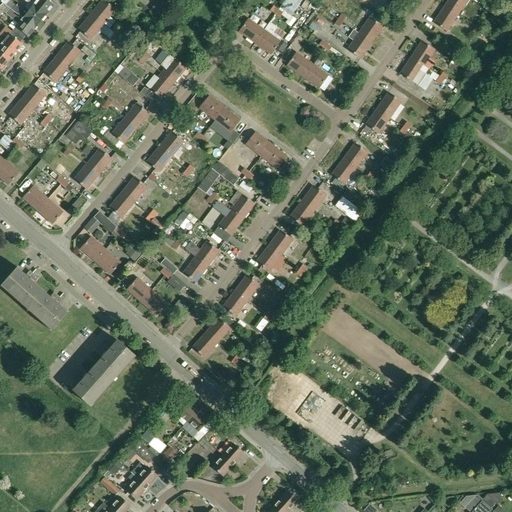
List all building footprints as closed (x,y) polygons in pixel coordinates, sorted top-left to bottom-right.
[(41,21),(48,13),(31,0),(24,0),(27,3),(24,7),(41,21)] [(31,0),(48,13),(54,5),(47,0),(31,0)] [(104,0),(103,0),(92,15),(104,24),(116,9),(104,0)] [(292,16),(304,0),(285,0),(280,7),(292,16)] [(449,0),(445,7),(457,15),(467,0),(449,0)] [(382,1),(375,12),(380,15),(387,4),(382,1)] [(150,10),(163,21),(171,10),(165,5),(160,11),(154,6),(150,10)] [(269,11),(275,15),(279,10),(276,8),(276,7),(274,5),(269,11)] [(35,29),(41,21),(24,7),(20,11),(14,6),(11,10),(35,29)] [(446,32),(457,15),(445,7),(434,23),(446,32)] [(26,35),(28,37),(29,36),(33,31),(35,29),(11,10),(10,9),(6,14),(18,24),(16,27),(26,35)] [(503,26),(507,19),(498,13),(493,19),(503,26)] [(338,20),(343,23),(347,18),(342,14),(338,20)] [(91,40),(104,24),(92,15),(79,30),(91,40)] [(362,29),(359,34),(371,43),(383,27),(375,21),(370,18),(362,29)] [(255,44),(263,31),(248,20),(239,33),(255,44)] [(339,28),(343,23),(338,20),(334,25),(339,28)] [(474,26),(479,30),(482,25),(477,21),(474,26)] [(140,24),(133,22),(131,30),(138,32),(140,24)] [(476,35),(479,30),(474,26),(470,31),(476,35)] [(117,29),(113,33),(118,37),(121,33),(117,29)] [(371,43),(359,34),(353,30),(348,37),(354,41),(347,50),(360,59),(371,43)] [(280,43),(263,31),(255,44),(271,55),(280,43)] [(482,32),(478,38),(490,47),(495,42),(482,32)] [(9,34),(6,39),(0,33),(0,39),(16,52),(22,45),(9,34)] [(114,41),(118,37),(113,33),(109,38),(114,41)] [(0,52),(9,60),(16,52),(0,39),(0,52)] [(411,58),(424,66),(434,50),(422,42),(411,58)] [(69,43),(57,57),(69,67),(81,52),(69,43)] [(482,55),(470,46),(464,54),(477,62),(482,55)] [(0,64),(3,67),(9,60),(0,52),(0,64)] [(312,66),(307,62),(296,54),(292,60),(287,67),(303,78),(312,66)] [(165,69),(161,74),(174,84),(186,69),(178,62),(179,60),(176,57),(174,59),(169,55),(161,66),(165,69)] [(56,82),(69,67),(57,57),(44,73),(56,82)] [(429,70),(424,66),(411,58),(400,74),(413,83),(418,86),(426,75),(429,77),(433,80),(436,82),(440,77),(432,72),(429,70)] [(453,58),(449,65),(456,69),(460,63),(455,60),(453,58)] [(328,77),(312,66),(303,78),(319,89),(328,77)] [(133,74),(125,67),(118,74),(127,81),(133,74)] [(80,75),(84,79),(88,74),(84,70),(80,75)] [(174,84),(161,74),(158,78),(155,76),(146,86),(149,89),(148,90),(145,88),(140,93),(152,103),(158,96),(161,99),(174,84)] [(84,79),(80,75),(76,80),(80,83),(84,79)] [(457,83),(455,86),(459,89),(463,83),(459,80),(457,83)] [(34,110),(46,95),(34,85),(22,100),(34,110)] [(68,98),(63,93),(59,97),(65,102),(68,98)] [(388,93),(377,109),(390,118),(401,102),(388,93)] [(200,109),(215,121),(224,109),(209,97),(200,109)] [(105,102),(109,106),(113,101),(108,98),(105,102)] [(21,125),(34,110),(22,100),(10,115),(21,125)] [(109,106),(105,102),(101,107),(105,110),(109,106)] [(120,116),(124,120),(136,129),(148,114),(137,105),(131,112),(127,108),(120,116)] [(240,121),(224,109),(215,121),(231,133),(240,121)] [(379,134),(390,118),(377,109),(366,125),(370,128),(379,134)] [(48,114),(44,119),(49,123),(52,118),(48,114)] [(40,124),(45,127),(49,123),(44,119),(40,124)] [(112,134),(124,144),(136,129),(124,120),(112,134)] [(405,121),(401,126),(406,130),(410,124),(405,121)] [(194,135),(199,139),(202,134),(198,131),(194,135)] [(172,132),(160,147),(171,157),(175,160),(184,150),(180,147),(184,142),(172,132)] [(233,132),(227,140),(232,144),(238,137),(233,132)] [(63,133),(58,140),(67,147),(71,142),(73,141),(63,133)] [(246,145),(261,157),(271,145),(255,133),(246,145)] [(207,138),(202,134),(199,139),(203,143),(207,138)] [(17,145),(20,142),(15,137),(12,141),(5,135),(0,140),(0,144),(9,152),(16,144),(17,145)] [(25,152),(28,149),(20,142),(17,145),(25,152)] [(71,142),(67,147),(72,151),(76,146),(71,142)] [(344,160),(356,169),(368,154),(356,144),(344,160)] [(286,157),(271,145),(261,157),(277,169),(286,157)] [(67,147),(63,152),(68,156),(72,151),(67,147)] [(175,160),(171,157),(160,147),(147,162),(159,172),(161,169),(165,164),(176,173),(182,166),(175,160)] [(99,150),(87,165),(99,174),(111,159),(99,150)] [(385,156),(379,165),(389,172),(395,164),(385,156)] [(3,160),(0,163),(0,177),(8,185),(15,177),(18,173),(3,160)] [(356,169),(344,160),(332,175),(344,185),(356,169)] [(239,178),(217,161),(212,169),(198,186),(207,193),(220,175),(233,185),(239,178)] [(291,167),(286,162),(279,171),(285,175),(291,167)] [(87,189),(99,174),(87,165),(75,180),(87,189)] [(241,179),(245,175),(250,179),(254,173),(245,167),(237,176),(241,179)] [(187,169),(183,174),(187,177),(191,173),(187,169)] [(53,180),(54,181),(58,177),(53,172),(49,177),(53,180)] [(58,185),(65,190),(70,184),(63,179),(63,180),(58,176),(58,177),(54,181),(58,185)] [(135,178),(122,193),(134,202),(141,194),(146,187),(140,182),(135,178)] [(23,198),(38,211),(48,199),(33,186),(30,190),(23,198)] [(302,202),(314,211),(326,195),(314,186),(302,202)] [(229,210),(243,220),(254,204),(237,191),(229,202),(233,205),(229,210)] [(122,217),(134,202),(122,193),(110,208),(122,217)] [(362,211),(342,196),(338,200),(348,207),(344,213),(355,221),(362,211)] [(370,200),(366,196),(362,201),(367,205),(370,200)] [(63,212),(55,206),(48,199),(38,211),(52,224),(63,212)] [(231,235),(243,220),(229,210),(218,201),(213,208),(226,217),(219,226),(214,233),(226,242),(231,235)] [(303,226),(314,211),(302,202),(290,217),(303,226)] [(153,209),(149,214),(154,218),(158,213),(153,209)] [(149,214),(145,218),(150,222),(154,218),(149,214)] [(180,226),(185,219),(180,216),(175,222),(180,226)] [(337,227),(347,235),(355,224),(345,217),(337,227)] [(101,224),(95,218),(86,229),(92,234),(101,224)] [(118,235),(122,231),(117,227),(108,218),(102,224),(111,233),(113,231),(118,235)] [(334,218),(330,223),(336,227),(339,222),(334,218)] [(332,232),(336,227),(330,223),(326,228),(332,232)] [(269,246),(281,255),(284,258),(290,250),(287,248),(293,240),(280,231),(269,246)] [(163,240),(176,250),(179,246),(175,243),(166,236),(163,240)] [(81,249),(95,261),(106,250),(91,237),(87,241),(81,249)] [(175,243),(179,246),(183,241),(179,237),(175,243)] [(196,257),(196,258),(208,267),(219,251),(207,242),(201,251),(189,242),(184,249),(196,257)] [(134,244),(126,253),(135,262),(143,252),(134,244)] [(270,271),(281,255),(269,246),(257,262),(270,271)] [(106,250),(95,261),(110,274),(117,267),(119,268),(122,265),(112,256),(106,250)] [(160,263),(173,275),(178,269),(165,258),(160,263)] [(196,283),(208,267),(196,258),(184,274),(196,283)] [(302,263),(298,268),(303,271),(307,267),(302,263)] [(2,286),(26,307),(42,290),(33,282),(32,283),(29,280),(30,279),(18,268),(17,267),(1,286),(2,286)] [(160,272),(169,279),(172,275),(164,268),(160,272)] [(300,276),(303,271),(298,268),(295,273),(300,276)] [(247,275),(235,291),(248,300),(259,284),(247,275)] [(127,289),(142,302),(152,291),(137,278),(127,289)] [(67,311),(66,311),(54,300),(53,302),(50,299),(51,298),(42,290),(26,307),(46,325),(51,329),(50,330),(51,330),(67,311)] [(167,304),(162,300),(152,291),(142,302),(156,315),(167,304)] [(236,316),(248,300),(235,291),(224,307),(236,316)] [(172,308),(179,313),(188,302),(181,297),(172,308)] [(259,330),(263,325),(269,330),(276,321),(270,316),(265,313),(261,317),(254,326),(259,330)] [(206,333),(217,343),(230,328),(219,318),(206,333)] [(208,353),(217,343),(206,333),(193,347),(204,358),(208,353)] [(112,381),(116,377),(134,356),(135,357),(135,356),(116,339),(116,340),(105,353),(107,354),(104,357),(103,356),(94,366),(112,381)] [(247,366),(239,360),(235,357),(231,363),(235,366),(231,372),(238,378),(247,366)] [(91,406),(112,381),(94,366),(72,390),(91,407),(92,406),(91,406)] [(176,410),(187,421),(196,410),(185,400),(176,410)] [(208,421),(196,410),(187,421),(198,430),(199,431),(199,430),(208,421)] [(149,427),(140,437),(148,443),(154,436),(159,430),(152,424),(149,427)] [(195,434),(193,436),(198,442),(204,435),(199,430),(199,431),(198,430),(195,434)] [(203,438),(198,443),(207,451),(212,446),(203,438)] [(155,455),(139,441),(132,448),(148,463),(155,455)] [(228,450),(223,455),(233,465),(243,453),(233,444),(228,450)] [(175,455),(167,449),(161,456),(168,463),(171,460),(175,455)] [(223,476),(233,465),(223,455),(213,466),(217,470),(223,476)] [(114,477),(123,466),(118,462),(104,476),(107,479),(111,474),(114,477)] [(147,468),(137,479),(147,488),(157,477),(147,468)] [(115,496),(120,492),(112,485),(104,478),(100,482),(115,496)] [(137,499),(147,488),(137,479),(127,489),(127,490),(137,499)] [(287,511),(297,500),(287,491),(277,503),(287,511)] [(482,500),(482,499),(476,494),(475,495),(466,496),(460,503),(464,507),(469,511),(470,511),(481,500),(481,501),(482,500)] [(487,494),(482,499),(482,500),(481,501),(471,511),(489,511),(492,510),(491,509),(496,503),(487,494)] [(120,498),(110,509),(113,511),(124,511),(129,507),(120,498)] [(268,511),(286,511),(287,511),(277,503),(268,511)]
